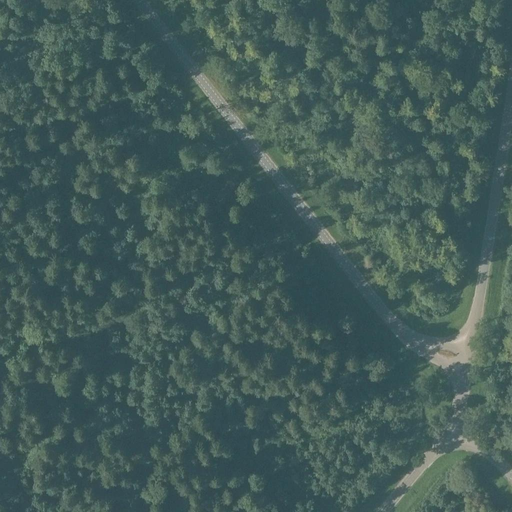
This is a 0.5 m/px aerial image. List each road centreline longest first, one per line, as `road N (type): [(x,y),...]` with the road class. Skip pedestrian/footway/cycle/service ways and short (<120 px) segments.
road 1 (tertiary): [(422,345),(384,314),(138,0)]
road 2 (tertiary): [(471,347),(511,88)]
